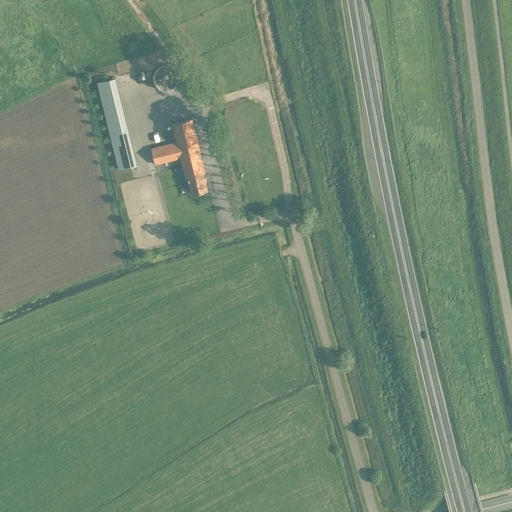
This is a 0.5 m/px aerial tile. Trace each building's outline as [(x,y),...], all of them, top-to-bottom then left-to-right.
[(158,67),(155,70),(153,73),(152,77),(153,81),(154,83),(156,86),(158,88),(160,89),(162,89),(165,90),(167,89),(170,88),(172,87),(174,86),(175,84),(176,81),(177,79),(177,75),(176,72),(174,68),(170,66),(167,65),(164,65),(161,65),(158,67)] [(135,164),(114,76),(96,80),(118,168),(135,164)] [(157,115),(142,122),(145,127),(159,121),(157,115)] [(176,141),(150,147),(154,163),(180,157),(184,175),(186,175),(190,193),(207,188),(202,171),(204,170),(191,117),(171,122),(176,141)] [(148,137),(163,133),(161,122),(145,126),(148,137)]
